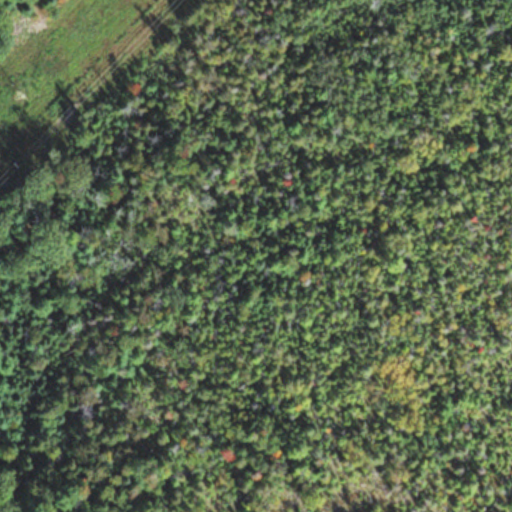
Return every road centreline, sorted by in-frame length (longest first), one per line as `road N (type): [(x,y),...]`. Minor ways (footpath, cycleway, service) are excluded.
road 1 (track): [(0,143),(511,118)]
road 2 (track): [(368,511),(421,483),(511,501)]
